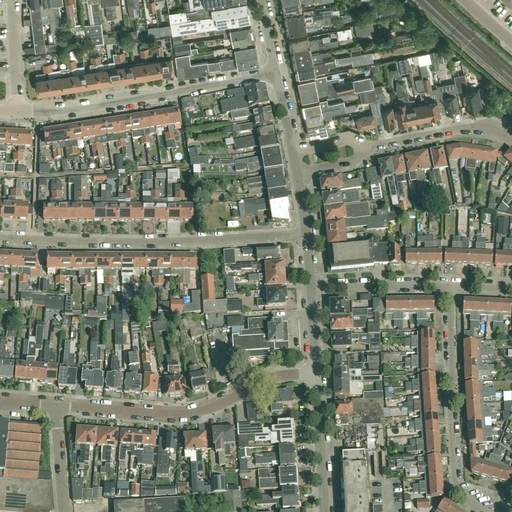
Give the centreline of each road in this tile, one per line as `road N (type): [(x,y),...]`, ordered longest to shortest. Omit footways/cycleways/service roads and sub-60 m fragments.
road 1 (residential): [(0,237),(303,234)]
road 2 (residential): [(56,408),(193,411),(274,376),(315,373)]
road 3 (residential): [(15,112),(275,71)]
road 4 (residential): [(454,285),(455,487),(482,511)]
road 5 (residential): [(511,141),(497,130),(464,129),(369,148)]
road 6 (residential): [(454,285),(311,286)]
road 7 (residential): [(324,511),(315,373)]
